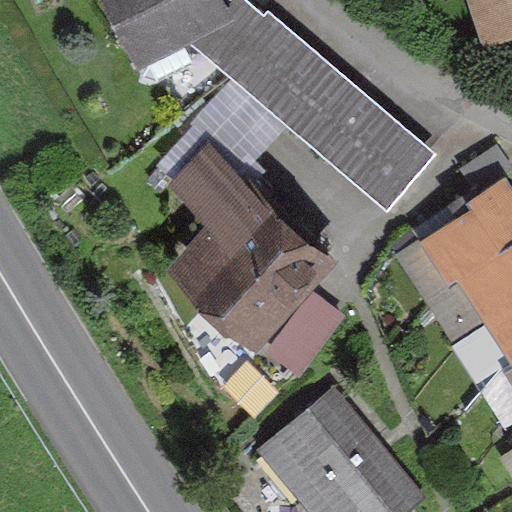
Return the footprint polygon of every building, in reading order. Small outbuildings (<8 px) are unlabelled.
[(217,1),(216,0),(98,0),(123,51),(217,1)] [(266,14),(250,0),(218,0),(184,38),(220,68),(266,14)] [(511,0),(459,0),(477,50),(511,37),(511,0)] [(297,38),(266,14),(220,68),(249,94),(297,38)] [(324,60),(297,38),(249,94),(276,117),(324,60)] [(360,90),(324,60),(276,117),(311,147),(360,90)] [(391,116),(360,90),(311,147),(342,173),(391,116)] [(426,145),(391,116),(342,173),(376,203),(426,145)] [(251,346),(329,250),(198,138),(160,180),(215,227),(173,277),(251,346)] [(511,239),(511,203),(496,181),(410,245),(444,291),(448,289),(511,239)] [(511,304),(511,243),(448,289),(477,330),(511,304)] [(314,272),(267,334),(303,361),(350,300),(314,272)] [(511,304),(477,330),(506,372),(511,368),(511,304)] [(511,370),(496,382),(511,405),(511,370)] [(300,511),(397,511),(415,496),(323,393),(251,457),(300,511)]
